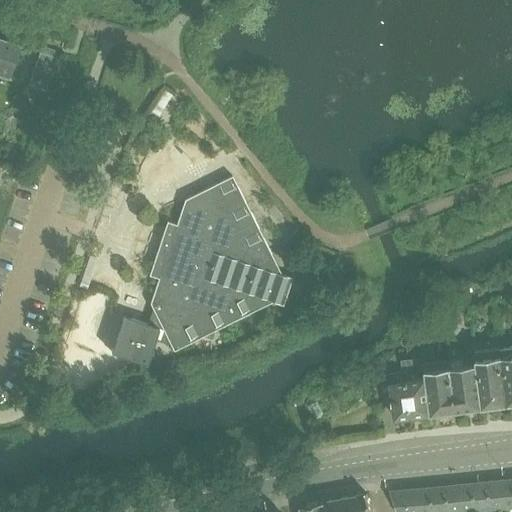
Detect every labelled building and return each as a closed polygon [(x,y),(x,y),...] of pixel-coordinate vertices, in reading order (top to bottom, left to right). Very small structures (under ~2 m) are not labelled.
[(0,73),(11,78),(21,46),(22,46),(22,45),(0,37),(0,73)] [(45,89),(55,57),(40,51),(29,84),(45,89)] [(150,302),(153,309),(148,324),(124,316),(112,352),(148,364),(156,340),(172,345),(175,350),(202,336),(213,340),(217,329),(273,301),(283,304),(292,277),(282,273),(232,175),(185,199),(177,223),(167,220),(158,247),(149,274),(159,277),(150,302)] [(422,350),(420,341),(419,334),(405,337),(408,351),(408,352),(422,350)] [(511,346),(502,348),(509,403),(511,402),(511,346)] [(477,351),(477,355),(483,406),(509,403),(502,348),(477,351)] [(432,413),(426,362),(425,355),(399,358),(401,370),(391,372),(391,380),(396,418),(432,413)] [(477,355),(451,359),(458,410),(483,406),(477,355)] [(451,359),(426,362),(432,413),(458,410),(451,359)] [(352,395),(356,397),(360,396),(362,392),(361,388),(361,387),(357,385),(352,386),(350,391),(351,394),(352,395)] [(511,477),(502,479),(505,507),(511,506),(511,477)] [(502,479),(482,481),(484,510),(505,507),(502,479)] [(482,481),(461,483),(464,511),(484,510),(482,481)] [(461,483),(440,485),(442,511),(460,511),(464,511),(461,483)] [(442,511),(440,485),(420,487),(423,511),(442,511)] [(423,511),(420,487),(392,490),(401,511),(423,511)] [(375,511),(367,493),(346,497),(349,511),(375,511)] [(349,511),(346,497),(302,505),(303,511),(349,511)]
